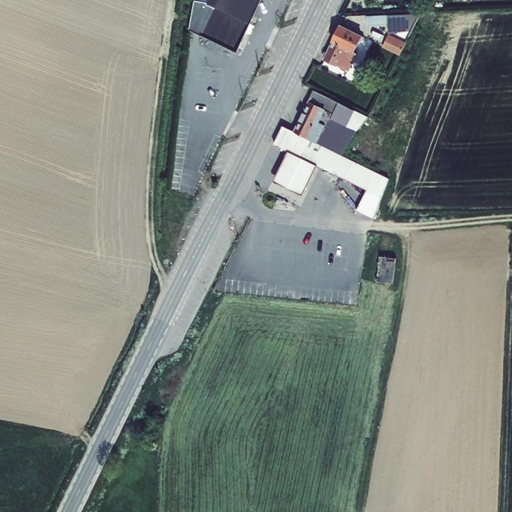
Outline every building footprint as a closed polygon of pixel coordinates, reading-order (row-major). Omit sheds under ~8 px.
[(195,0),(206,2),(205,3),(214,7),(201,35),(235,52),(259,0),(195,0)] [(417,14),(367,17),(367,26),(388,25),(389,34),(409,31),(417,14)] [(332,43),(346,50),(354,54),(362,36),(340,26),(332,43)] [(388,35),(381,48),(399,57),(406,43),(388,35)] [(332,43),(324,60),(337,66),(341,68),(349,72),(357,55),(354,54),(346,50),(332,43)] [(295,132),(324,147),(333,128),(341,132),(344,127),(357,131),(369,117),(315,90),(294,132),(295,132)] [(295,132),(294,132),(282,127),(274,145),(288,152),(317,166),(367,190),(365,196),(380,204),(390,179),(324,147),(295,132)] [(317,166),(288,152),(274,179),(303,194),(317,166)] [(372,261),(370,280),(392,283),(396,259),(374,256),(373,261),(372,261)]
